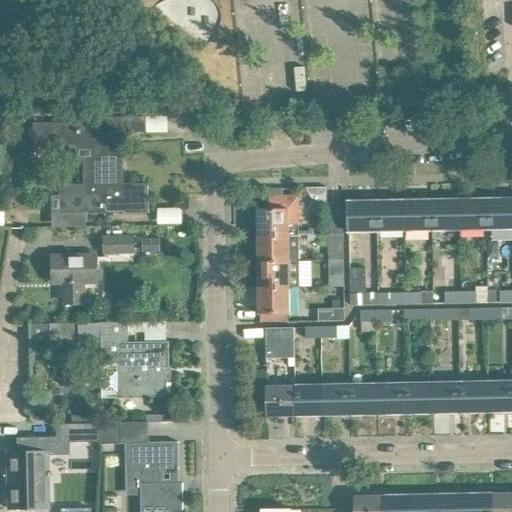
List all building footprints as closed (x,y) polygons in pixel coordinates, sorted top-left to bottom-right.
[(118,133),(147,132),(147,124),(147,116),(108,117),(108,122),(34,123),(34,145),(97,144),(97,162),(84,162),(84,184),(119,183),(119,144),(118,133)] [(148,212),(148,183),(119,183),(84,184),(60,184),(60,214),(148,212)] [(299,223),(300,216),(299,196),(270,196),(270,209),(258,209),(258,236),(299,236),(299,223)] [(511,227),(511,199),(487,200),(487,228),(511,227)] [(460,229),(459,200),(432,201),(432,229),(460,229)] [(487,228),(487,200),(459,200),(460,229),(487,228)] [(405,230),(404,201),(377,202),(377,230),(405,230)] [(432,229),(432,201),(404,201),(405,230),(432,229)] [(377,230),(377,202),(349,202),(349,231),(377,230)] [(343,234),(343,208),(336,208),(331,208),(331,234),(343,234)] [(344,261),(343,234),(331,234),(328,234),(329,261),(344,261)] [(133,236),(103,237),(103,254),(134,253),(133,236)] [(299,262),(299,236),(258,236),(258,262),(299,262)] [(161,238),(143,238),(143,252),(161,252),(161,238)] [(173,316),(200,315),(199,255),(172,256),(173,316)] [(97,283),(97,256),(73,256),(53,257),(54,282),(65,282),(66,303),(84,303),(84,283),(97,283)] [(344,286),(344,261),(329,261),(329,287),(344,286)] [(300,287),(299,262),(258,262),(259,288),(289,287),(300,287)] [(379,268),(350,268),(351,305),(379,305),(379,293),(379,268)] [(290,313),(289,287),(259,288),(259,314),(290,313)] [(497,290),(488,290),(488,302),(497,302),(497,290)] [(511,301),(511,290),(500,291),(500,302),(511,301)] [(461,303),(461,291),(445,292),(445,303),(461,303)] [(477,291),(461,291),(461,303),(477,303),(477,291)] [(422,292),(406,293),(406,304),(422,304),(422,292)] [(406,304),(406,293),(379,293),(379,305),(406,304)] [(486,320),(486,308),(470,308),(470,320),(486,320)] [(502,308),(486,308),(486,320),(502,320),(502,308)] [(345,309),(319,309),(319,321),(345,321),(345,309)] [(392,309),(376,310),(377,322),(393,322),(392,309)] [(431,321),(431,309),(415,309),(415,321),(431,321)] [(447,309),(431,309),(431,321),(447,321),(447,309)] [(377,322),(376,310),(361,311),(361,323),(377,322)] [(169,368),(169,341),(146,342),(146,332),(146,322),(126,322),(50,323),(50,338),(50,340),(102,340),(103,395),(148,396),(148,397),(168,397),(168,368),(169,368)] [(50,323),(29,323),(29,339),(50,338),(50,323)] [(349,326),(322,327),(322,338),(350,337),(349,326)] [(294,327),(266,328),(266,344),(267,358),(295,358),(294,327)] [(322,338),(322,327),(306,328),(307,338),(322,338)] [(37,344),(29,344),(29,352),(37,352),(37,344)] [(511,410),(511,382),(488,383),(488,411),(511,410)] [(461,411),(460,383),(433,384),(433,412),(461,411)] [(488,411),(488,383),(460,383),(461,411),(488,411)] [(406,412),(405,384),(378,385),(378,413),(406,412)] [(433,412),(433,384),(405,384),(406,412),(433,412)] [(378,413),(378,385),(350,386),(351,413),(378,413)] [(323,414),(323,386),(295,387),(296,415),(323,414)] [(351,413),(350,386),(323,386),(323,414),(351,413)] [(296,415),(295,387),(267,387),(268,415),(296,415)] [(92,415),(73,415),(73,423),(93,423),(92,415)] [(121,422),(100,422),(99,445),(122,444),(122,433),(121,422)] [(49,509),(48,452),(59,452),(58,437),(26,437),(27,451),(8,452),(9,509),(49,509)] [(183,510),(183,483),(160,483),(161,473),(179,473),(179,442),(125,442),(126,464),(141,464),(141,511),(168,511),(169,511),(183,510)] [(511,511),(511,493),(494,494),(493,511),(511,511)] [(493,511),(494,494),(466,495),(466,511),(493,511)] [(438,511),(438,495),(411,496),(411,511),(438,511)] [(466,511),(466,495),(438,495),(438,511),(466,511)] [(411,511),(411,496),(383,497),(383,511),(411,511)] [(383,511),(383,497),(355,497),(355,511),(383,511)]
